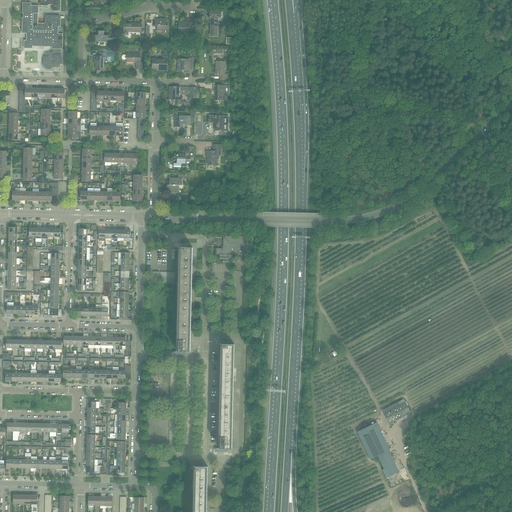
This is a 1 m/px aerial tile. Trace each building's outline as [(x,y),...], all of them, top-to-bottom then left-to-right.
[(40,0),(41,3),(40,6),(48,6),(48,5),(53,5),(53,11),(61,11),(60,0),(40,0)] [(211,36),(216,36),(217,36),(217,21),(223,21),(224,12),(210,11),(210,18),(211,18),(211,36)] [(23,13),(23,18),(22,18),(23,18),(22,33),(27,33),(27,40),(24,40),(24,41),(24,48),(29,49),(32,49),(32,46),(52,46),(52,49),(51,49),(52,49),(52,51),(52,52),(45,54),(45,57),(44,57),(43,56),(44,57),(44,58),(44,59),(44,60),(43,61),(43,62),(43,63),(43,64),(43,65),(44,67),(45,68),(46,69),(47,69),(48,70),(49,70),(50,70),(51,69),(52,71),(51,67),(54,66),(54,67),(60,67),(60,64),(62,64),(62,65),(63,65),(62,54),(61,54),(61,55),(60,55),(60,51),(58,51),(58,49),(62,49),(63,34),(58,34),(58,27),(61,27),(61,26),(60,26),(61,19),(60,19),(60,16),(53,16),(45,15),(45,16),(45,23),(38,23),(38,18),(36,18),(36,14),(36,13),(23,13)] [(161,20),(158,20),(155,19),(155,25),(157,25),(157,30),(168,30),(168,25),(166,25),(166,19),(162,19),(162,20),(161,20)] [(179,22),(179,27),(179,31),(189,31),(189,34),(193,34),(194,20),(189,20),(189,22),(179,22)] [(124,23),(124,28),(124,32),(124,35),(128,35),(128,32),(141,32),(141,24),(133,24),(133,23),(124,23)] [(95,41),(100,41),(107,42),(107,34),(104,34),(104,29),(98,29),(98,34),(95,34),(95,41)] [(116,50),(105,50),(105,53),(99,53),(99,57),(94,57),(94,60),(96,60),(96,68),(99,69),(100,69),(104,69),(104,57),(107,57),(107,53),(116,53),(116,50)] [(127,54),(127,56),(125,55),(123,55),(122,56),(122,58),(123,60),(125,60),(127,59),(127,64),(127,62),(136,62),(136,69),(144,69),(144,63),(140,63),(140,54),(127,54)] [(153,58),(152,63),(152,68),(160,69),(160,70),(167,70),(167,54),(163,54),(162,59),(153,58)] [(189,58),(189,60),(187,60),(178,59),(178,70),(189,71),(189,70),(192,70),(193,58),(189,58)] [(220,80),(225,80),(227,80),(227,75),(225,75),(225,62),(221,62),(216,62),(216,66),(217,66),(217,75),(220,75),(220,80)] [(214,100),(219,100),(224,100),(224,93),(226,93),(226,86),(213,86),(213,91),(216,91),(216,94),(215,100),(214,100)] [(169,100),(174,100),(174,105),(178,105),(178,104),(179,104),(183,104),(183,103),(183,102),(183,97),(180,97),(180,92),(185,92),(185,94),(190,94),(190,98),(198,98),(198,88),(180,88),(180,87),(170,87),(169,93),(171,93),(171,99),(169,99),(169,100)] [(191,125),(191,120),(191,116),(175,116),(175,127),(183,127),(183,124),(191,125)] [(209,116),(209,122),(215,123),(215,130),(220,131),(221,131),(228,131),(228,116),(215,116),(209,116)] [(208,165),(213,165),(217,165),(217,157),(221,157),(221,145),(213,145),(213,151),(206,151),(206,156),(208,156),(208,165)] [(194,147),(186,147),(186,155),(182,155),(182,154),(174,154),(174,158),(177,158),(177,163),(176,163),(174,163),(174,167),(181,167),(181,164),(185,164),(190,164),(191,164),(191,160),(194,160),(194,147)] [(170,178),(169,185),(179,185),(185,185),(186,175),(178,174),(178,178),(170,178)] [(179,185),(169,185),(167,185),(167,184),(167,185),(167,195),(171,195),(171,192),(179,192),(179,185)] [(36,228),(29,228),(29,236),(28,236),(28,240),(32,240),(32,236),(35,237),(36,228)] [(60,229),(54,228),(54,237),(60,237),(60,239),(63,239),(63,233),(60,233),(60,229)] [(247,237),(226,236),(227,236),(227,240),(223,239),(223,246),(222,247),(222,249),(215,248),(215,251),(215,252),(215,254),(220,255),(219,259),(223,259),(223,262),(225,262),(225,263),(226,263),(226,262),(229,262),(229,258),(233,258),(233,255),(247,255),(240,248),(240,245),(247,245),(247,237)] [(96,246),(109,247),(109,243),(103,243),(103,238),(97,238),(96,246)] [(187,244),(181,244),(181,248),(180,248),(179,300),(191,300),(192,255),(191,255),(191,248),(193,248),(187,248),(187,244)] [(191,300),(179,300),(178,351),(177,351),(179,352),(179,355),(185,355),(185,352),(190,352),(189,352),(189,345),(190,345),(191,300)] [(83,307),(74,307),(74,313),(77,313),(77,316),(83,316),(83,307)] [(59,309),(50,309),(50,315),(52,315),(52,318),(57,318),(57,315),(58,315),(59,309)] [(129,310),(120,310),(120,317),(119,317),(119,320),(125,320),(125,317),(128,317),(129,310)] [(229,341),(223,341),(223,344),(221,344),(222,344),(220,396),(233,396),(234,351),(233,351),(233,345),(234,345),(229,344),(229,341)] [(233,396),(220,396),(219,448),(220,448),(220,452),(226,452),(226,448),(232,448),(231,448),(231,442),(232,442),(233,396)] [(382,410),(389,424),(412,412),(404,399),(382,410)] [(376,423),(358,432),(371,459),(378,456),(384,469),(383,470),(387,478),(400,472),(389,450),(376,423)] [(195,467),(193,511),(206,511),(207,475),(206,475),(206,467),(208,467),(202,467),(202,463),(195,463),(195,467)]
